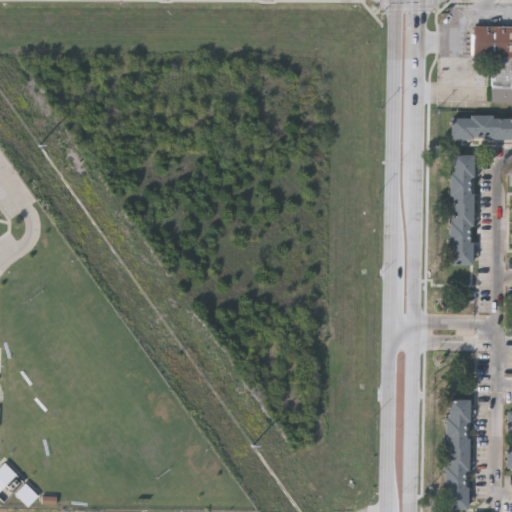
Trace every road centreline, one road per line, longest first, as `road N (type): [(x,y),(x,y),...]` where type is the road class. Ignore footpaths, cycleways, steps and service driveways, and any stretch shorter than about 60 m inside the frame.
road 1 (secondary): [(411,511),(418,170)]
road 2 (secondary): [(394,0),(393,267)]
road 3 (secondary): [(392,332),(389,511)]
road 4 (secondary): [(418,170),(420,0)]
